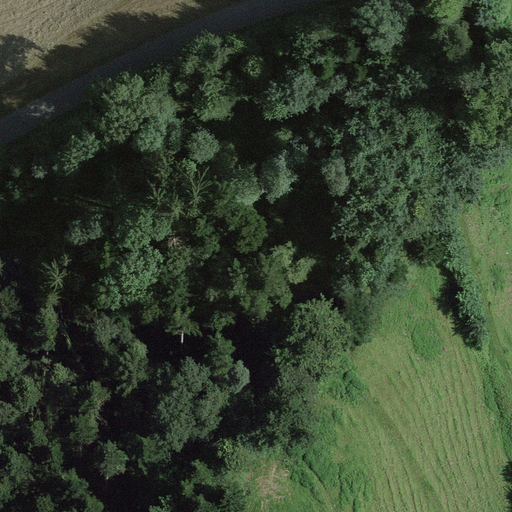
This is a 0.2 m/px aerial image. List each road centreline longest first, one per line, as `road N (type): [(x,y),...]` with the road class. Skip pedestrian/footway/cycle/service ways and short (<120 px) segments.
road 1 (track): [(12,129),(322,94),(368,96),(424,114),(446,145),(464,245),(511,402)]
road 2 (unclassified): [(0,136),(210,26),(289,0)]
